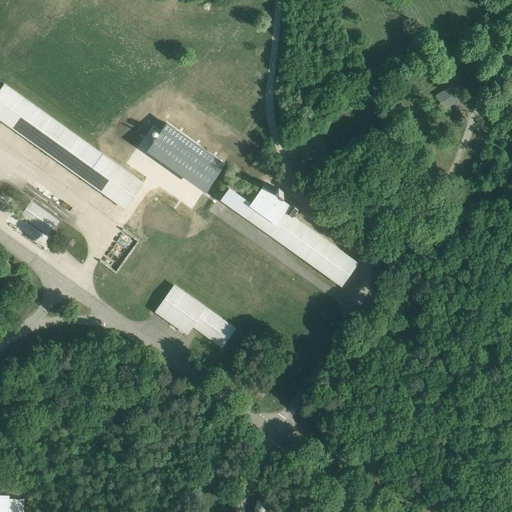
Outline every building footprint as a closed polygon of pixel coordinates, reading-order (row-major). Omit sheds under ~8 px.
[(421,94),(434,116),(460,101),(448,79),(421,94)] [(6,85),(0,93),(0,117),(126,208),(143,184),(6,85)] [(215,172),(167,136),(156,150),(205,186),(215,172)] [(392,150),(405,165),(418,153),(406,139),(392,150)] [(287,211),(290,208),(263,189),(251,207),(245,215),(272,234),(287,211)] [(223,200),(245,215),(251,207),(229,191),(223,200)] [(66,206),(48,193),(40,203),(59,216),(66,206)] [(62,222),(34,202),(24,216),(52,236),(62,222)] [(343,283),(358,261),(287,211),(272,234),(343,283)] [(207,307),(178,287),(161,311),(190,332),(196,323),(207,307)] [(235,327),(207,307),(196,323),(223,342),(235,327)] [(0,511),(25,511),(26,500),(11,500),(11,494),(0,493),(0,511)] [(265,511),(266,499),(256,498),(255,511),(265,511)]
